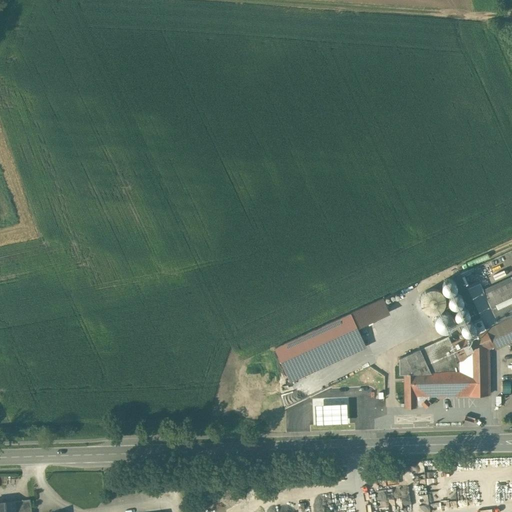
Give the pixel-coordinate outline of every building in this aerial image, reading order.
[(447,278),(444,279),(441,283),(441,288),(444,291),(448,293),(453,291),(455,288),(456,284),(454,280),(450,278),(447,278)] [(511,280),(484,293),(498,322),(511,316),(511,315),(511,280)] [(466,288),(485,327),(498,322),(484,293),(479,283),(466,288)] [(430,288),(428,288),(423,291),(420,295),(419,300),(419,305),(422,309),(426,312),(432,313),(437,312),(441,309),(443,306),(444,301),(444,296),(442,292),(438,289),(434,288),(430,288)] [(402,289),(381,298),(384,307),(405,298),(402,289)] [(453,292),(450,293),(447,297),(448,302),(450,305),(454,306),(459,305),(461,302),(462,298),(460,294),(457,292),(453,292)] [(460,305),(456,307),(454,311),(454,315),(457,319),(461,320),(465,319),(468,316),(469,312),(467,308),(463,305),(460,305)] [(445,311),(440,312),(436,315),(434,318),(434,323),(435,326),(438,329),(442,331),(448,330),(451,327),(453,324),(454,319),(452,315),(450,313),(448,312),(445,311)] [(350,313),(273,348),(286,376),(363,341),(350,313)] [(498,322),(485,327),(491,342),(511,332),(511,318),(511,316),(498,322)] [(466,319),(462,321),(460,325),(460,329),(462,333),(467,334),(471,333),(474,330),(474,326),(473,322),(469,320),(466,319)] [(485,327),(451,343),(460,360),(460,371),(470,370),(471,394),(488,394),(487,345),(491,342),(485,327)] [(447,335),(410,353),(419,372),(460,371),(460,360),(451,343),(447,335)] [(398,373),(404,372),(419,372),(410,353),(398,358),(398,373)] [(419,372),(404,372),(404,407),(422,406),(429,398),(428,394),(471,394),(470,370),(460,371),(419,372)] [(329,413),(322,413),(322,425),(355,424),(355,407),(329,408),(329,413)] [(378,504),(387,502),(385,490),(376,492),(378,504)] [(29,499),(14,501),(15,511),(29,511),(31,511),(29,499)]
